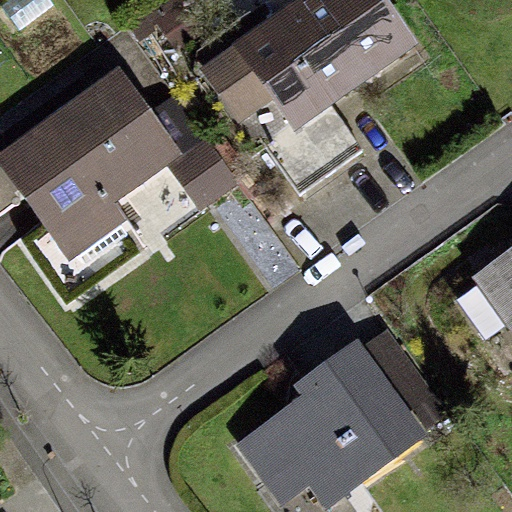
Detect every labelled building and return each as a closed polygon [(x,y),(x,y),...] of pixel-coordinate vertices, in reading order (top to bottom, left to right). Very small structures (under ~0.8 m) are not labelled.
[(388,0),(281,0),(239,30),(297,111),(410,30),(388,0)] [(115,69),(0,150),(0,153),(68,248),(112,217),(95,193),(167,142),(115,69)] [(204,142),(169,166),(189,193),(223,168),(204,142)] [(511,238),(473,270),(511,318),(511,238)] [(356,343),(230,433),(286,511),(301,511),(418,428),(356,343)]
